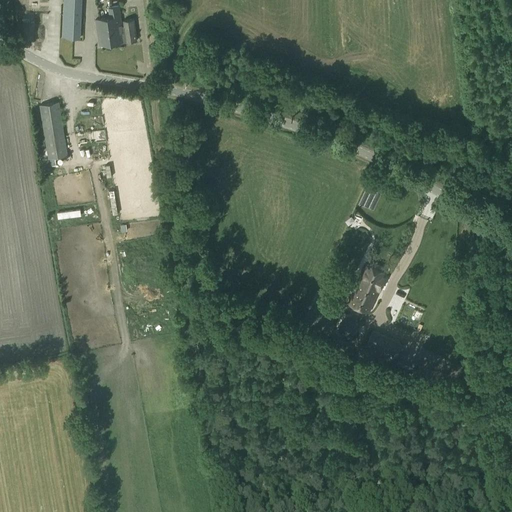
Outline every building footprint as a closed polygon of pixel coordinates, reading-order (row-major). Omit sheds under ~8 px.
[(64,0),(62,37),(80,38),(81,0),(64,0)] [(124,42),(124,40),(122,30),(119,6),(108,7),(109,17),(95,19),(99,45),(124,42)] [(122,30),(124,40),(126,40),(126,42),(136,41),(134,20),(124,21),(125,30),(122,30)] [(56,102),(40,106),(49,159),(66,156),(56,102)] [(381,277),(384,272),(368,265),(363,276),(360,275),(348,301),(368,311),(378,289),(379,289),(384,278),(381,277)] [(311,313),(307,322),(318,327),(319,326),(322,320),(327,322),(327,321),(334,307),(317,299),(311,313)] [(349,339),(358,334),(357,323),(347,318),(338,324),(339,335),(349,339)] [(373,331),(365,347),(395,361),(402,345),(373,331)]
